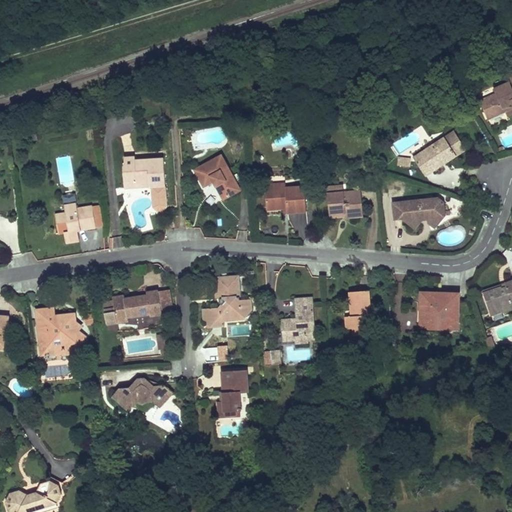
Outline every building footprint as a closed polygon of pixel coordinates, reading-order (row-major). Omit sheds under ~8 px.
[(511,72),(507,74),(510,81),(493,88),(494,93),(480,99),(488,119),(496,115),(503,112),(502,109),(511,104),(511,72)] [(511,104),(502,109),(503,112),(511,108),(511,104)] [(33,141),(43,139),(40,124),(30,126),(33,141)] [(454,131),(445,138),(448,143),(458,136),(454,131)] [(413,158),(425,176),(451,160),(467,150),(458,136),(448,143),(445,138),(413,158)] [(242,190),(222,155),(197,170),(206,187),(214,182),(217,180),(220,185),(217,186),(225,200),(242,190)] [(151,187),(152,186),(165,185),(167,185),(165,158),(137,160),(137,156),(126,156),(126,164),(123,167),(124,183),(136,182),(138,183),(150,182),(151,187)] [(412,159),(398,157),(397,165),(411,167),(412,159)] [(345,192),(345,184),(328,186),(329,193),(345,192)] [(167,205),(165,185),(152,186),(154,206),(158,210),(163,209),(167,205)] [(305,186),(286,188),(288,208),(288,213),(298,212),(307,212),(305,186)] [(283,208),(288,208),(286,188),(285,188),(265,189),(266,209),(283,208)] [(345,192),(329,193),(330,213),(346,212),(346,215),(346,217),(356,216),(363,215),(361,191),(345,192)] [(64,205),(77,202),(75,195),(62,197),(64,205)] [(438,196),(400,201),(402,217),(406,221),(421,219),(421,216),(427,216),(427,217),(442,215),(445,213),(444,201),(438,196)] [(402,217),(400,201),(393,202),(395,218),(402,217)] [(78,209),(77,202),(64,205),(65,213),(69,232),(64,233),(66,243),(80,241),(78,230),(78,228),(83,227),(84,229),(96,227),(93,207),(78,209)] [(103,226),(100,205),(93,207),(96,227),(103,226)] [(61,233),(64,233),(69,232),(65,213),(58,215),(61,233)] [(435,225),(438,220),(442,215),(427,217),(427,218),(435,225)] [(421,219),(406,221),(411,224),(414,227),(417,223),(421,219)] [(238,298),(241,298),(239,274),(230,275),(218,276),(218,286),(219,297),(221,297),(224,296),(238,295),(238,298)] [(511,280),(511,281),(505,283),(506,287),(502,289),(501,287),(485,292),(488,301),(493,300),(496,310),(503,307),(504,312),(511,309),(511,280)] [(506,287),(505,283),(484,289),(485,292),(501,287),(502,289),(506,287)] [(168,289),(158,290),(161,314),(162,318),(172,316),(168,289)] [(161,314),(158,290),(146,292),(147,295),(137,296),(125,298),(127,317),(150,314),(150,315),(161,314)] [(372,315),(370,290),(361,290),(350,291),(352,316),(347,316),(347,328),(353,328),(368,327),(367,315),(372,315)] [(458,328),(459,292),(435,291),(422,290),(421,327),(458,328)] [(112,301),(114,309),(116,323),(128,321),(127,317),(125,298),(124,295),(112,297),(112,301)] [(238,295),(224,296),(225,303),(221,303),(222,307),(204,308),(205,319),(213,326),(224,325),(223,318),(223,314),(232,313),(237,317),(246,317),(253,309),(252,297),(241,298),(238,298),(238,295)] [(317,336),(313,297),(305,297),(297,298),(299,317),(299,321),(289,321),(290,330),(290,336),(297,336),(298,339),(298,342),(310,342),(309,337),(317,336)] [(504,312),(503,307),(496,310),(493,300),(488,301),(492,315),(504,312)] [(112,301),(103,302),(104,310),(114,309),(112,301)] [(106,324),(116,323),(114,309),(104,310),(106,324)] [(48,310),(37,311),(40,344),(49,343),(54,347),(63,346),(63,350),(73,349),(84,336),(76,330),(79,326),(74,322),(74,315),(62,316),(62,319),(59,320),(60,326),(54,327),(53,316),(52,310),(48,310)] [(8,326),(9,316),(0,315),(0,348),(6,349),(7,336),(8,326)] [(373,333),(372,315),(367,315),(368,327),(353,328),(353,335),(373,333)] [(290,336),(290,330),(284,331),(285,339),(298,339),(297,336),(290,336)] [(166,341),(165,333),(158,334),(160,349),(167,348),(166,341)] [(494,344),(491,335),(485,337),(487,344),(494,344)] [(49,343),(40,344),(41,352),(55,350),(54,347),(49,343)] [(224,379),(224,392),(241,390),(250,390),(249,369),(223,371),(224,379)] [(152,386),(144,379),(134,380),(128,389),(117,390),(113,394),(116,397),(117,403),(124,410),(128,406),(131,403),(136,402),(140,399),(144,401),(149,401),(152,404),(155,407),(162,400),(161,394),(166,390),(161,385),(156,386),(152,386)] [(128,388),(134,380),(126,384),(117,390),(128,388)] [(241,390),(224,392),(226,410),(243,409),(241,390)] [(306,398),(306,391),(297,391),(297,399),(306,398)] [(152,404),(149,401),(144,401),(140,399),(136,402),(131,403),(128,406),(140,409),(152,404)] [(12,511),(31,511),(59,504),(64,495),(61,485),(51,480),(47,481),(42,483),(38,492),(31,494),(21,489),(12,491),(7,501),(10,511),(12,511)]
